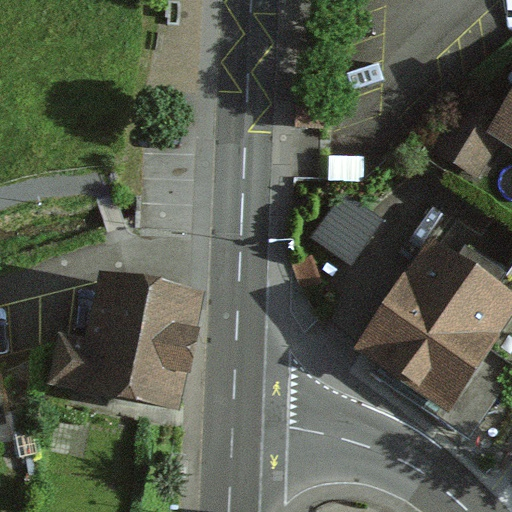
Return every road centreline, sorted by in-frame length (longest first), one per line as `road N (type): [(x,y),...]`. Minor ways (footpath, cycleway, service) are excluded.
road 1 (secondary): [(233,426),(251,0)]
road 2 (tertiary): [(233,426),(299,428),(400,459),(470,511)]
